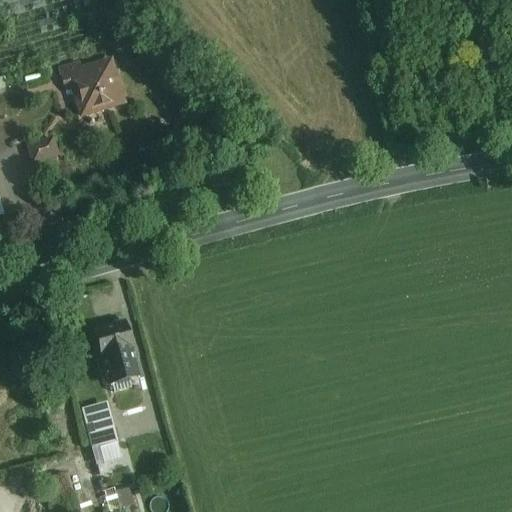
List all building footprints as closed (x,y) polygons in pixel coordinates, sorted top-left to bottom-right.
[(92,0),(0,0),(0,76),(106,45),(92,0)] [(111,62),(80,71),(78,65),(60,71),(66,89),(72,87),(81,118),(124,105),(111,62)] [(52,140),(28,148),(33,163),(57,156),(52,140)] [(124,323),(93,331),(102,361),(107,381),(110,380),(131,374),(137,373),(132,353),(132,352),(124,323)] [(131,374),(110,380),(114,393),(131,389),(128,381),(132,380),(131,374)] [(109,415),(84,422),(92,451),(117,444),(109,415)] [(76,511),(67,477),(43,483),(50,511),(76,511)] [(106,491),(110,509),(139,504),(135,486),(106,491)]
